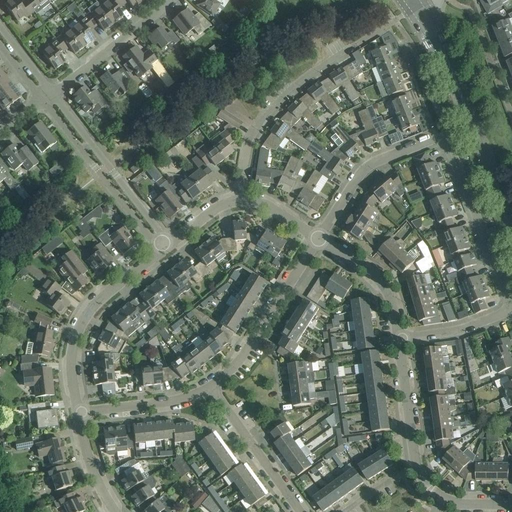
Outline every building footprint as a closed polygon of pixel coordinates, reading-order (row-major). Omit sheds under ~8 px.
[(28,16),(34,12),(26,2),(21,6),(16,0),(11,0),(4,5),(8,10),(6,11),(10,16),(12,15),(17,22),(27,14),(28,16)] [(47,0),(28,0),(26,2),(34,12),(35,14),(50,3),(47,0)] [(117,8),(122,4),(118,0),(110,0),(101,7),(114,24),(123,16),(117,8)] [(133,9),(143,1),(142,0),(118,0),(122,4),(127,0),(133,9)] [(214,0),(199,0),(200,0),(197,6),(212,16),(220,4),(214,1),(214,0)] [(500,0),(499,0),(482,0),(480,1),(487,13),(495,8),(497,7),(495,3),(500,0)] [(88,15),(85,17),(93,27),(98,23),(99,25),(104,32),(114,24),(101,7),(97,2),(92,6),(87,10),(90,13),(88,15)] [(211,26),(205,20),(198,13),(193,17),(187,9),(173,21),(184,36),(193,29),(198,36),(211,26)] [(69,27),(71,30),(84,47),(94,39),(88,31),(93,27),(85,17),(79,21),(81,23),(79,25),(76,21),(69,27)] [(497,37),(511,31),(511,18),(511,19),(493,26),(495,33),(493,33),(495,38),(497,37)] [(211,22),(217,28),(221,24),(215,19),(211,22)] [(40,21),(34,25),(38,30),(43,25),(40,21)] [(179,41),(177,40),(171,32),(166,36),(160,28),(148,38),(154,46),(157,43),(162,49),(167,45),(170,48),(179,41)] [(55,40),(63,50),(68,46),(75,55),(84,47),(71,30),(62,38),(61,36),(55,40)] [(511,31),(497,37),(499,43),(497,44),(499,48),(511,43),(511,31)] [(63,50),(55,40),(50,44),(52,46),(42,53),(45,58),(44,59),(48,64),(49,63),(55,70),(65,62),(58,54),(63,50)] [(511,43),(499,48),(501,53),(503,52),(505,58),(511,55),(511,43)] [(377,67),(394,60),(391,61),(388,53),(391,52),(388,46),(371,53),(377,67)] [(136,47),(123,57),(128,63),(125,65),(124,67),(129,73),(130,72),(133,70),(139,78),(147,72),(148,73),(154,69),(162,79),(168,75),(157,61),(155,59),(149,51),(143,56),(136,47)] [(186,49),(183,52),(184,53),(188,58),(191,55),(186,49)] [(353,54),(360,65),(365,62),(358,51),(353,54)] [(377,67),(382,82),(399,75),(397,76),(393,68),(396,67),(394,60),(377,67)] [(351,64),(358,76),(363,73),(355,61),(351,64)] [(353,79),(358,76),(351,64),(346,67),(353,79)] [(351,80),(353,79),(346,67),(341,69),(341,70),(349,82),(349,81),(351,80)] [(359,98),(349,81),(349,82),(341,70),(341,69),(341,68),(329,76),(330,77),(319,84),(327,95),(328,95),(342,86),(343,89),(343,90),(344,92),(345,91),(351,103),(352,102),(354,107),(361,103),(358,98),(359,98)] [(124,95),(135,85),(129,77),(124,81),(117,72),(111,77),(107,72),(100,78),(106,86),(113,95),(120,90),(124,95)] [(399,75),(382,82),(388,96),(402,91),(399,82),(402,81),(399,75)] [(308,111),(311,114),(318,108),(315,105),(320,101),(323,103),(322,104),(323,106),(324,105),(332,115),(336,113),(338,111),(339,110),(328,95),(327,95),(319,84),(318,83),(307,91),(308,93),(298,101),(297,101),(307,111),(308,111)] [(11,88),(8,84),(0,89),(0,106),(3,111),(21,97),(13,87),(11,88)] [(94,114),(100,109),(106,105),(95,91),(90,95),(84,88),(73,97),(86,113),(90,109),(94,114)] [(396,117),(411,111),(407,103),(410,102),(407,95),(390,102),(396,117)] [(289,129),(289,128),(301,117),(304,119),(303,120),(304,122),(305,121),(314,130),(316,129),(319,132),(324,127),(311,114),(308,111),(307,111),(297,101),(298,101),(297,100),(287,110),(288,112),(279,121),(278,121),(289,129)] [(222,110),(217,116),(224,121),(228,114),(222,110)] [(379,142),(378,139),(377,139),(372,126),(373,126),(370,121),(366,110),(358,113),(362,125),(361,126),(362,128),(363,127),(365,131),(349,137),(348,137),(357,148),(358,148),(365,145),(365,147),(379,142)] [(414,119),(411,111),(396,117),(402,131),(408,129),(415,126),(419,125),(417,118),(414,119)] [(223,141),(214,148),(224,160),(233,152),(228,146),(234,141),(229,135),(237,129),(238,130),(242,123),(234,118),(233,117),(229,124),(223,128),(225,131),(219,136),(223,141)] [(381,117),(370,121),(373,126),(378,124),(383,122),(381,117)] [(278,121),(279,121),(278,121),(270,132),(271,133),(262,146),(274,150),(285,136),(287,138),(287,139),(288,141),(289,140),(304,151),(310,144),(289,128),(289,129),(278,121)] [(48,146),(55,141),(40,122),(27,133),(29,132),(37,142),(35,144),(42,153),(49,147),(48,146)] [(383,122),(378,124),(383,137),(388,135),(384,126),(383,122)] [(359,150),(358,148),(357,148),(348,137),(349,137),(337,124),(330,129),(334,135),(330,139),(337,147),(329,154),(342,163),(348,158),(348,159),(359,150)] [(377,139),(378,139),(383,137),(378,124),(373,126),(372,126),(377,139)] [(388,135),(392,144),(403,140),(400,131),(388,135)] [(310,133),(305,138),(310,142),(315,137),(310,133)] [(344,164),(342,163),(329,154),(313,142),(307,149),(322,160),(321,161),(323,162),(323,161),(326,163),(319,173),(318,174),(322,176),(330,181),(334,175),(336,176),(344,164)] [(14,144),(1,154),(7,162),(14,171),(22,164),(28,172),(38,164),(32,156),(26,160),(19,151),(14,144)] [(194,152),(196,154),(206,166),(211,162),(215,167),(224,160),(214,148),(208,153),(203,145),(194,152)] [(173,147),(169,151),(174,157),(178,154),(173,147)] [(269,184),(277,185),(278,185),(282,172),(266,169),(266,168),(265,168),(265,165),(266,165),(267,163),(265,163),(268,151),(260,149),(254,183),(268,185),(269,184)] [(175,160),(174,157),(169,151),(164,155),(171,163),(175,160)] [(199,171),(190,178),(202,193),(211,185),(210,184),(216,179),(206,166),(196,154),(197,155),(191,160),(199,171)] [(422,180),(441,173),(438,165),(437,166),(435,162),(429,165),(425,154),(413,158),(422,180)] [(72,163),(67,157),(48,171),(53,178),(72,163)] [(290,192),(298,196),(304,184),(289,177),(291,174),(296,177),(303,163),(298,160),(291,157),(283,172),(282,172),(278,185),(277,185),(276,188),(289,194),(290,192)] [(0,164),(0,182),(3,181),(11,192),(19,185),(8,171),(2,163),(0,164)] [(151,176),(157,171),(153,165),(146,170),(151,176)] [(130,169),(133,174),(138,170),(134,166),(130,169)] [(305,185),(304,184),(298,196),(296,200),(308,207),(308,206),(317,212),(324,200),(312,191),(322,176),(318,174),(319,173),(315,171),(305,185)] [(380,178),(377,181),(390,196),(395,192),(400,197),(406,193),(401,183),(400,181),(396,173),(389,178),(387,176),(382,180),(380,178)] [(422,180),(428,196),(440,192),(438,186),(444,184),(443,181),(444,180),(441,173),(422,180)] [(192,200),(202,193),(190,178),(181,185),(178,182),(172,187),(185,203),(191,199),(192,200)] [(177,194),(166,181),(158,187),(164,194),(155,202),(169,219),(181,209),(172,198),(177,194)] [(390,196),(377,181),(373,184),(375,186),(370,190),(371,191),(365,196),(374,204),(379,200),(381,203),(390,196)] [(18,194),(17,194),(23,202),(23,201),(29,197),(28,197),(23,190),(18,194)] [(435,213),(454,205),(451,197),(450,198),(448,195),(442,197),(440,192),(428,196),(435,213)] [(371,209),(374,204),(365,196),(358,207),(360,208),(357,213),(372,223),(372,222),(378,213),(371,209)] [(457,213),(454,205),(435,213),(441,229),(453,224),(451,219),(457,216),(456,213),(457,213)] [(352,216),(349,221),(366,232),(369,227),(375,229),(377,226),(372,222),(372,223),(357,213),(354,218),(352,216)] [(89,214),(82,219),(86,224),(92,218),(89,214)] [(86,224),(82,219),(75,225),(85,238),(92,232),(86,224)] [(250,243),(254,237),(249,234),(245,234),(244,221),(232,223),(234,238),(228,239),(229,252),(236,251),(234,241),(246,240),(250,243)] [(349,226),(345,231),(360,241),(363,236),(367,241),(369,243),(370,244),(372,245),(374,246),(375,246),(375,247),(379,251),(384,246),(388,243),(387,242),(383,238),(380,242),(366,232),(349,221),(346,225),(349,226)] [(441,229),(448,245),(466,238),(463,230),(461,227),(455,230),(453,224),(441,229)] [(116,233),(112,227),(97,238),(105,247),(113,241),(123,254),(122,255),(123,255),(136,245),(123,228),(116,233)] [(266,253),(276,237),(266,231),(260,241),(254,237),(250,243),(247,248),(253,252),(256,247),(266,253)] [(388,232),(383,238),(387,242),(391,239),(394,236),(392,234),(388,232)] [(58,235),(46,245),(51,252),(63,242),(58,235)] [(276,237),(266,253),(275,258),(272,264),(278,268),(284,256),(279,253),(286,243),(276,237)] [(203,245),(215,260),(224,252),(229,252),(228,239),(221,240),(217,243),(212,238),(203,245)] [(448,245),(454,261),(466,257),(466,256),(464,251),(470,249),(469,246),(469,245),(466,238),(448,245)] [(387,259),(403,242),(401,239),(395,243),(391,239),(387,242),(388,243),(384,246),(379,251),(377,253),(381,256),(383,255),(387,259)] [(406,245),(403,242),(387,259),(391,263),(389,265),(393,268),(407,254),(403,250),(406,245)] [(426,257),(429,262),(430,264),(433,263),(430,255),(427,248),(423,242),(417,246),(424,258),(426,257)] [(112,260),(100,244),(90,252),(93,256),(87,261),(91,267),(97,275),(105,269),(103,267),(112,260)] [(202,261),(197,265),(205,276),(210,272),(206,266),(215,260),(203,245),(194,252),(202,261)] [(64,264),(57,269),(63,277),(66,281),(61,288),(71,296),(75,292),(87,283),(81,276),(78,272),(84,268),(77,260),(75,256),(71,251),(60,260),(64,264)] [(439,253),(433,255),(435,258),(437,265),(443,263),(439,253)] [(407,254),(393,268),(396,272),(398,270),(402,274),(415,262),(407,254)] [(466,257),(454,261),(458,271),(461,278),(472,273),(470,267),(476,265),(475,262),(476,262),(473,254),(466,256),(466,257)] [(426,257),(424,258),(416,264),(419,269),(429,262),(426,257)] [(185,259),(176,267),(187,281),(192,278),(196,283),(205,276),(197,265),(192,269),(185,259)] [(430,264),(429,262),(419,269),(422,274),(432,268),(430,264)] [(48,278),(27,263),(23,269),(22,268),(18,274),(22,277),(25,277),(28,273),(43,284),(39,289),(50,297),(45,304),(60,316),(69,304),(57,294),(61,288),(48,278)] [(191,286),(187,281),(176,267),(166,274),(174,283),(169,287),(177,297),(184,292),(186,292),(190,289),(190,287),(191,286)] [(322,273),(319,278),(329,284),(332,279),(322,273)] [(475,278),(472,273),(461,278),(455,280),(457,285),(460,286),(463,285),(467,294),(486,286),(483,279),(482,279),(481,276),(475,278)] [(252,275),(246,283),(261,293),(267,284),(258,279),(252,275)] [(332,279),(329,284),(326,289),(335,295),(344,280),(335,275),(332,279)] [(406,287),(408,292),(427,286),(424,275),(407,280),(409,286),(406,287)] [(316,283),(326,289),(329,284),(319,278),(316,283)] [(345,297),(348,299),(352,294),(348,292),(352,286),(344,280),(335,295),(343,300),(345,297)] [(168,305),(177,297),(169,287),(165,291),(157,281),(148,288),(160,303),(164,300),(168,305)] [(246,283),(241,291),(256,301),(261,293),(246,283)] [(316,283),(313,288),(323,294),(326,289),(316,283)] [(413,301),(436,295),(435,291),(429,291),(427,286),(408,292),(409,296),(412,296),(413,301)] [(489,294),(486,286),(467,294),(474,310),(485,306),(483,300),(489,297),(488,294),(489,294)] [(151,310),(160,303),(148,288),(139,296),(146,305),(141,309),(150,319),(155,315),(151,310)] [(310,293),(320,299),(323,294),(313,288),(310,293)] [(236,299),(251,309),(256,301),(241,291),(236,299)] [(320,299),(310,293),(307,298),(317,304),(319,300),(320,299)] [(353,312),(370,309),(368,299),(362,300),(352,294),(348,299),(352,302),(351,302),(353,312)] [(414,312),(433,307),(432,301),(437,298),(436,296),(436,295),(413,301),(415,307),(412,308),(414,312)] [(245,317),(251,309),(236,299),(230,308),(245,317)] [(299,303),(296,307),(313,318),(319,309),(304,300),(301,305),(299,303)] [(319,300),(317,304),(325,310),(328,305),(319,300)] [(451,307),(449,302),(442,305),(448,322),(456,320),(451,307)] [(129,304),(120,311),(136,330),(144,323),(150,319),(141,309),(136,313),(129,304)] [(307,327),(313,318),(296,307),(294,311),(296,313),(293,318),(307,327)] [(425,326),(438,324),(433,307),(414,312),(415,317),(418,316),(419,322),(423,321),(425,326)] [(240,326),(245,317),(230,308),(225,316),(240,326)] [(354,321),(371,319),(370,309),(353,312),(354,321)] [(136,330),(120,311),(111,319),(119,328),(114,336),(126,342),(128,338),(127,338),(131,334),(136,330)] [(21,365),(33,364),(36,363),(39,355),(50,357),(52,345),(50,345),(52,333),(46,332),(47,328),(48,328),(51,321),(42,317),(37,315),(34,322),(40,324),(39,330),(37,330),(34,344),(36,345),(34,354),(39,355),(21,357),(21,362),(20,362),(21,365)] [(235,334),(240,326),(225,316),(220,324),(222,326),(233,333),(235,334)] [(302,336),(307,327),(293,318),(290,322),(287,321),(285,325),(302,336)] [(372,329),(371,319),(354,321),(356,331),(372,329)] [(285,330),(282,335),(299,346),(296,344),(302,336),(285,325),(282,329),(285,330)] [(217,329),(209,335),(220,349),(228,343),(228,342),(233,333),(222,326),(219,331),(217,329)] [(156,327),(151,330),(155,335),(160,332),(156,327)] [(356,331),(357,341),(374,338),(372,329),(356,331)] [(97,349),(98,356),(111,355),(119,355),(126,342),(114,336),(103,330),(98,341),(101,343),(97,349)] [(207,332),(199,338),(203,343),(214,357),(222,351),(220,349),(209,335),(207,332)] [(299,346),(282,335),(279,339),(282,341),(279,346),(280,347),(277,352),(288,359),(291,354),(293,355),(299,346)] [(466,353),(471,351),(474,350),(469,337),(463,339),(466,353)] [(489,352),(494,363),(511,356),(507,346),(511,344),(508,337),(484,347),(487,353),(489,352)] [(375,348),(374,338),(357,341),(358,351),(375,348)] [(463,357),(460,340),(454,341),(457,358),(463,357)] [(214,357),(203,343),(195,349),(206,363),(214,357)] [(422,356),(422,361),(448,357),(447,347),(445,347),(444,343),(434,344),(435,348),(423,350),(424,356),(422,356)] [(191,344),(184,350),(199,369),(206,363),(195,349),(191,344)] [(191,375),(199,369),(184,350),(176,356),(178,359),(189,373),(191,375)] [(471,351),(466,353),(470,373),(479,369),(471,351)] [(363,364),(380,362),(379,352),(362,354),(363,364)] [(111,355),(98,356),(99,362),(92,363),(93,366),(92,366),(93,374),(113,372),(112,363),(114,363),(116,362),(119,360),(120,358),(119,355),(111,355)] [(511,357),(511,356),(494,363),(498,374),(505,372),(507,377),(494,382),(511,375),(511,357)] [(442,358),(422,361),(423,366),(426,366),(426,371),(450,368),(449,364),(443,364),(442,358)] [(178,359),(167,368),(168,381),(171,381),(180,378),(182,379),(189,373),(178,359)] [(286,376),(306,373),(313,373),(312,362),(288,365),(289,371),(286,371),(286,376)] [(363,364),(364,374),(381,371),(380,362),(363,364)] [(34,371),(33,364),(21,365),(20,365),(21,374),(23,373),(25,385),(35,384),(36,397),(53,395),(50,369),(34,371)] [(161,367),(151,368),(153,385),(163,384),(163,382),(168,381),(167,368),(161,369),(161,367)] [(143,387),(153,385),(151,368),(134,370),(135,373),(136,383),(142,382),(143,387)] [(425,378),(425,382),(445,380),(444,374),(450,372),(455,371),(455,368),(450,368),(426,371),(427,377),(425,378)] [(381,371),(364,374),(366,383),(383,381),(381,371)] [(113,372),(93,374),(94,383),(95,383),(95,386),(102,385),(102,391),(103,397),(115,395),(114,384),(113,372)] [(290,380),(291,386),(308,384),(306,373),(286,376),(287,381),(290,380)] [(503,386),(507,397),(511,394),(511,375),(494,382),(497,388),(503,386)] [(333,380),(325,381),(327,391),(335,390),(334,384),(333,380)] [(446,385),(445,380),(425,382),(426,387),(429,387),(429,393),(433,393),(433,398),(448,396),(456,395),(455,388),(449,389),(446,385)] [(366,383),(367,393),(384,391),(383,381),(366,383)] [(308,384),(291,386),(292,392),(289,392),(289,397),(309,394),(308,384)] [(384,391),(367,393),(369,403),(385,400),(384,391)] [(309,394),(289,397),(290,401),(293,401),(294,407),(311,405),(310,399),(316,399),(316,393),(309,394)] [(471,401),(470,393),(463,394),(465,402),(471,401)] [(448,401),(448,396),(433,398),(428,399),(428,404),(431,404),(432,409),(455,406),(454,400),(448,401)] [(387,410),(385,400),(369,403),(370,413),(387,410)] [(27,405),(19,406),(19,413),(28,412),(28,415),(36,414),(36,422),(37,430),(48,429),(58,427),(56,411),(50,412),(46,412),(45,403),(35,404),(27,405)] [(431,421),(451,418),(450,412),(456,410),(455,406),(432,409),(433,415),(430,416),(431,421)] [(370,413),(371,422),(388,420),(387,410),(370,413)] [(477,425),(474,412),(468,414),(470,426),(477,425)] [(333,414),(325,419),(328,424),(334,420),(333,414)] [(272,440),(275,444),(291,432),(285,424),(288,422),(284,417),(273,424),(277,429),(271,434),(275,439),(272,440)] [(451,423),(451,418),(431,421),(431,425),(434,425),(435,431),(452,428),(452,429),(458,428),(457,424),(451,423)] [(388,420),(371,422),(373,432),(390,430),(388,420)] [(174,439),(173,426),(172,421),(162,422),(164,440),(174,439)] [(162,422),(152,424),(154,441),(164,440),(162,422)] [(194,441),(196,443),(200,435),(193,431),(192,423),(182,425),(184,442),(194,441)] [(145,442),(154,441),(152,424),(143,425),(145,442)] [(135,444),(145,442),(143,425),(133,426),(134,436),(135,444)] [(173,426),(174,439),(175,443),(184,442),(182,425),(173,426)] [(124,427),(113,428),(116,453),(126,452),(126,449),(133,448),(131,435),(125,436),(124,427)] [(104,443),(98,444),(100,450),(105,449),(106,453),(109,456),(114,456),(116,453),(113,428),(103,429),(104,443)] [(438,451),(449,445),(448,440),(454,439),(452,429),(452,428),(435,431),(436,437),(433,437),(434,442),(436,442),(438,451)] [(280,452),(294,442),(289,435),(292,433),(291,432),(275,444),(280,452)] [(206,438),(200,435),(196,443),(198,444),(204,452),(218,442),(212,434),(206,438)] [(498,440),(486,434),(486,442),(498,443),(498,440)] [(33,447),(31,438),(15,441),(16,450),(33,447)] [(64,461),(59,438),(44,442),(44,443),(36,445),(39,458),(48,455),(50,464),(64,461)] [(204,452),(210,460),(224,450),(218,442),(204,452)] [(300,450),(294,442),(280,452),(286,460),(300,450)] [(330,454),(332,457),(344,449),(341,445),(330,454)] [(449,469),(462,454),(454,446),(453,448),(449,445),(438,451),(444,457),(443,459),(447,464),(445,465),(449,469)] [(462,454),(449,469),(453,472),(454,470),(466,481),(475,458),(475,457),(467,449),(462,454)] [(210,460),(215,468),(230,458),(224,450),(210,460)] [(292,468),(306,458),(300,450),(286,460),(292,468)] [(375,455),(384,470),(393,465),(384,450),(375,455)] [(375,455),(367,461),(376,475),(384,470),(375,455)] [(230,458),(215,468),(221,476),(236,466),(230,458)] [(306,458),(292,468),(298,476),(312,466),(306,458)] [(475,458),(466,481),(476,481),(476,482),(482,482),(482,484),(487,484),(487,464),(480,464),(480,460),(475,458)] [(497,482),(497,458),(494,458),(492,464),(487,464),(487,484),(491,484),(491,482),(497,482)] [(497,458),(497,482),(503,482),(503,484),(508,484),(508,464),(503,464),(501,458),(497,458)] [(185,475),(190,471),(181,459),(176,460),(176,462),(185,475)] [(376,475),(367,461),(359,466),(368,481),(376,475)] [(114,471),(117,476),(123,472),(130,468),(127,463),(114,471)] [(126,491),(133,487),(147,479),(138,463),(130,468),(123,472),(127,478),(121,481),(123,484),(122,484),(126,491)] [(227,475),(233,483),(248,472),(242,464),(227,475)] [(66,473),(63,466),(46,472),(48,479),(52,478),(56,491),(72,486),(68,475),(71,474),(70,471),(66,473)] [(353,469),(345,475),(355,489),(363,483),(353,469)] [(253,480),(248,472),(233,483),(239,491),(253,480)] [(345,475),(337,481),(347,494),(355,489),(345,475)] [(152,476),(147,479),(133,487),(136,494),(131,497),(133,500),(132,500),(136,507),(145,502),(149,507),(156,501),(154,496),(150,491),(154,488),(156,483),(152,476)] [(239,491),(245,499),(259,488),(253,480),(239,491)] [(329,486),(339,500),(347,494),(337,481),(329,486)] [(329,486),(321,492),(331,506),(339,500),(329,486)] [(213,497),(217,494),(211,487),(207,489),(213,497)] [(264,497),(265,496),(259,488),(245,499),(251,507),(254,504),(264,497)] [(57,501),(53,502),(56,509),(60,507),(63,506),(66,511),(82,511),(85,511),(81,503),(84,502),(81,497),(77,499),(74,492),(65,497),(57,501)] [(203,492),(197,498),(201,503),(207,497),(203,492)] [(331,506),(321,492),(313,498),(323,511),(331,506)] [(217,494),(213,497),(219,505),(224,502),(227,500),(226,497),(222,500),(221,499),(220,499),(217,494)] [(259,508),(267,502),(264,497),(254,504),(257,510),(259,508)] [(206,500),(200,509),(203,511),(208,511),(213,506),(206,500)] [(171,511),(172,511),(164,503),(161,506),(156,501),(149,507),(143,511),(171,511)] [(224,502),(219,505),(223,511),(225,511),(228,511),(224,506),(226,505),(224,502)]
